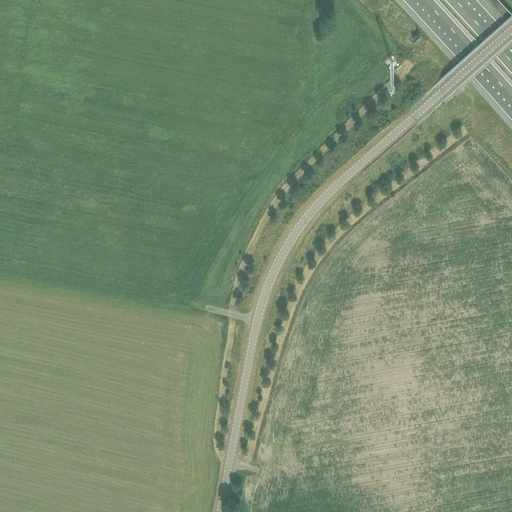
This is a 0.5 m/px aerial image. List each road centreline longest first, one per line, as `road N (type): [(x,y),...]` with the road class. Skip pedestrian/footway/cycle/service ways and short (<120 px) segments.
road 1 (unclassified): [(219,511),(261,303),(284,250),(333,188),(511,31)]
road 2 (motorway): [(422,0),(511,99)]
